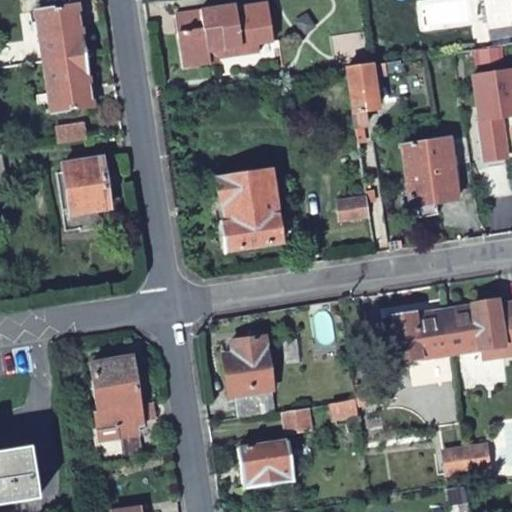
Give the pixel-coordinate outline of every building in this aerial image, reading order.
[(256,45),(271,43),(266,5),(234,10),(233,6),(175,16),(183,71),(210,66),(209,60),(257,53),(256,45)] [(45,64),(87,58),(79,7),(37,14),(45,64)] [(482,50),(511,45),(511,27),(480,32),(482,50)] [(371,67),(368,42),(343,46),(347,71),(371,67)] [(484,62),(482,50),(463,53),(465,66),(484,62)] [(95,108),(87,58),(45,64),(52,114),(95,108)] [(371,67),(347,71),(356,131),(367,129),(364,112),(377,110),(373,78),(388,75),(391,99),(408,96),(402,62),(371,67)] [(511,72),(474,78),(486,163),(509,160),(503,120),(511,118),(511,72)] [(60,145),(87,141),(85,126),(58,130),(60,145)] [(459,204),(449,143),(402,149),(412,210),(459,204)] [(110,210),(102,160),(63,166),(70,217),(110,210)] [(281,247),(270,177),(217,184),(221,208),(226,208),(229,227),(219,229),(224,256),(281,247)] [(341,221),(370,216),(367,200),(338,205),(341,221)] [(443,319),(449,356),(479,351),(503,348),(505,360),(511,358),(511,308),(497,311),(496,304),(469,308),(471,315),(443,319)] [(469,308),(442,312),(443,319),(471,315),(469,308)] [(443,319),(442,312),(415,316),(416,323),(443,319)] [(398,364),(449,356),(443,319),(416,323),(415,316),(390,320),(392,327),(398,364)] [(236,398),(240,419),(274,414),(270,392),(273,391),(265,339),(232,343),(235,365),(225,366),(230,398),(236,398)] [(503,348),(479,351),(482,364),(505,360),(503,348)] [(98,417),(139,410),(131,360),(90,367),(98,417)] [(334,421),(358,416),(355,400),(330,404),(334,421)] [(98,417),(92,418),(101,466),(142,459),(137,425),(142,425),(139,410),(98,417)] [(287,435),(312,431),(309,411),(284,415),(287,435)] [(244,490),(295,483),(288,442),(237,450),(244,490)] [(464,449),(468,471),(489,468),(486,446),(464,449)] [(447,474),(468,471),(464,449),(443,452),(447,474)] [(29,451),(0,455),(0,507),(37,501),(29,451)]
